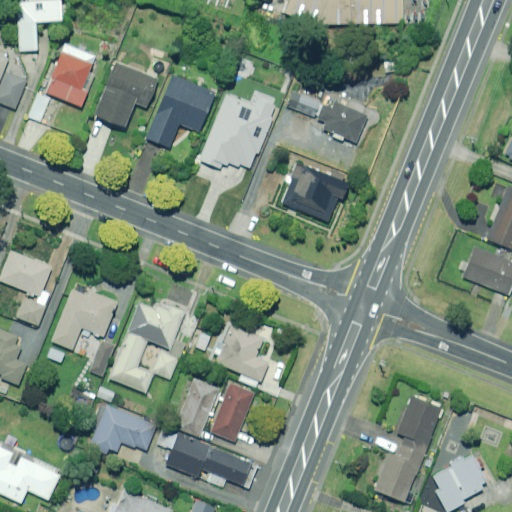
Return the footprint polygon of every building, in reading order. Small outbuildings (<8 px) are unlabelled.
[(16,0),(19,49),(38,48),(36,19),(63,18),(61,0),(16,0)] [(289,0),(286,12),(318,24),(404,23),(403,0),(289,0)] [(415,40),(388,39),(386,73),(413,74),(415,40)] [(65,42),(44,91),(80,106),(87,90),(81,88),(95,54),(65,42)] [(0,100),(16,107),(27,79),(3,69),(9,56),(0,52),(0,100)] [(116,59),(94,112),(125,124),(134,101),(146,106),(158,76),(116,59)] [(172,72),(146,137),(170,146),(179,123),(200,131),(216,90),(172,72)] [(322,127),(356,141),(368,113),(335,99),(332,106),(292,89),(286,104),(325,121),(322,127)] [(225,92),(199,159),(221,167),(223,162),(228,164),(229,161),(238,165),(239,162),(250,166),(256,151),(260,153),(274,116),(272,115),(276,103),(256,96),(254,103),(225,92)] [(51,98),(38,93),(28,117),(41,122),(51,98)] [(281,201),(328,220),(338,194),(343,197),(350,180),(298,159),(281,201)] [(511,183),(508,182),(486,237),(511,247),(511,183)] [(21,231),(20,233),(20,234),(19,235),(19,237),(20,238),(20,239),(21,241),(21,242),(22,243),(24,244),(25,244),(26,244),(28,245),(29,244),(30,244),(32,243),(33,242),(34,241),(35,240),(35,239),(35,238),(36,236),(35,235),(35,233),(34,232),(34,231),(33,230),(31,229),(30,229),(29,228),(27,228),(26,228),(25,229),(23,230),(22,230),(21,231)] [(511,259),(475,245),(462,275),(510,294),(511,288),(511,259)] [(11,250),(0,277),(0,279),(41,295),(52,266),(11,250)] [(72,288),(50,341),(72,350),(82,327),(103,335),(117,301),(91,291),(89,295),(72,288)] [(47,305),(24,297),(16,317),(39,325),(47,305)] [(109,377),(145,392),(153,372),(170,378),(179,357),(160,350),(151,372),(137,366),(148,339),(170,348),(186,310),(170,303),(168,308),(157,304),(155,308),(139,301),(109,377)] [(231,323),(215,362),(261,380),(269,360),(257,355),(264,336),(231,323)] [(18,335),(0,328),(0,373),(1,374),(0,378),(21,386),(29,363),(17,359),(22,346),(15,343),(18,335)] [(212,337),(202,333),(196,347),(206,351),(212,337)] [(103,375),(115,344),(101,338),(89,370),(103,375)] [(90,359),(97,343),(86,339),(79,354),(90,359)] [(69,356),(51,348),(48,357),(66,365),(69,356)] [(174,427),(200,437),(220,387),(194,377),(174,427)] [(210,431),(235,442),(255,392),(230,382),(210,431)] [(11,387),(0,383),(0,394),(7,397),(11,387)] [(88,391),(74,386),(64,409),(78,415),(88,391)] [(374,490),(405,502),(443,406),(412,394),(397,432),(405,436),(397,455),(389,452),(374,490)] [(158,423),(105,402),(87,448),(107,456),(110,448),(118,451),(121,442),(135,447),(136,445),(147,450),(158,423)] [(252,462),(178,432),(165,464),(198,477),(202,469),(242,485),(252,462)] [(0,495),(23,506),(29,493),(50,502),(64,473),(0,444),(0,495)] [(437,491),(447,510),(464,502),(462,499),(484,487),(482,484),(487,481),(472,452),(463,457),(462,455),(449,461),(451,465),(433,474),(441,489),(437,491)] [(172,511),(173,509),(124,488),(114,511),(89,511),(80,508),(77,511),(172,511)] [(196,500),(191,511),(216,511),(218,508),(196,500)]
